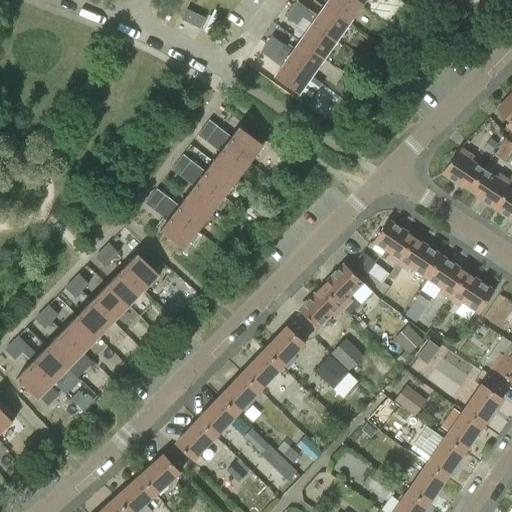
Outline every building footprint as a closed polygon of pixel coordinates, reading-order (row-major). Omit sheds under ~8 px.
[(349,0),(328,0),(323,8),(348,26),(361,8),(349,0)] [(349,0),(361,8),(366,0),(349,0)] [(297,1),(290,11),(301,19),(307,11),(308,9),(297,1)] [(307,11),(301,19),(311,26),(336,43),(348,26),(323,8),(316,18),(307,11)] [(290,11),(285,18),(296,25),(301,19),(290,11)] [(296,25),(295,27),(305,34),(298,43),(324,61),(336,43),(311,26),(301,19),(296,25)] [(271,37),(265,46),(276,53),(282,45),(271,37)] [(282,45),(276,53),(286,60),(311,78),(324,61),(298,43),(292,52),(282,45)] [(265,46),(260,53),(271,61),(276,53),(265,46)] [(276,53),(271,61),(281,67),(273,78),(299,96),(296,100),(306,107),(309,103),(322,85),(311,78),(286,60),(276,53)] [(334,90),(344,98),(351,89),(341,81),(334,90)] [(511,97),(497,112),(511,125),(507,129),(511,133),(511,97)] [(209,121),(203,129),(211,135),(216,127),(209,121)] [(216,127),(211,135),(218,140),(224,133),(216,127)] [(161,228),(159,231),(182,249),(262,147),(239,129),(231,138),(220,153),(205,172),(193,187),(178,206),(167,221),(161,228)] [(211,135),(203,129),(197,137),(205,142),(211,135)] [(211,135),(205,142),(212,148),(218,140),(211,135)] [(483,149),(490,154),(497,144),(490,139),(483,149)] [(511,150),(511,144),(505,140),(495,155),(505,161),(511,150)] [(442,175),(468,192),(483,170),(472,163),(474,160),(459,149),(442,175)] [(182,156),(177,163),(184,169),(190,161),(182,156)] [(190,161),(184,169),(192,175),(198,167),(190,161)] [(184,169),(177,163),(171,171),(178,177),(184,169)] [(192,175),(184,169),(178,177),(186,182),(192,175)] [(483,170),(468,192),(494,210),(511,184),(500,177),(497,180),(483,170)] [(511,184),(494,210),(511,221),(511,184)] [(156,190),(151,197),(158,203),(164,196),(156,190)] [(164,196),(158,203),(166,209),(172,201),(164,196)] [(158,203),(151,197),(145,205),(153,211),(158,203)] [(264,212),(250,200),(240,211),(255,223),(264,212)] [(158,203),(153,211),(160,217),(166,209),(158,203)] [(386,256),(396,263),(413,238),(387,221),(373,241),(390,252),(386,256)] [(426,276),(439,256),(413,238),(396,263),(407,270),(410,266),(426,276)] [(118,253),(109,244),(102,251),(111,260),(118,253)] [(104,267),(111,260),(102,251),(95,258),(104,267)] [(353,261),(365,271),(373,262),(362,252),(353,261)] [(143,292),(159,276),(137,255),(122,270),(143,292)] [(449,298),(465,274),(439,256),(426,276),(417,289),(433,300),(439,292),(449,298)] [(375,263),(367,273),(381,284),(389,274),(375,263)] [(344,266),(322,288),(343,310),(352,301),(348,298),(362,284),(344,266)] [(143,292),(122,270),(107,286),(128,307),(143,292)] [(492,292),(465,274),(449,298),(460,305),(463,301),(479,312),(492,292)] [(79,275),(72,282),(81,291),(88,284),(79,275)] [(75,298),(81,291),(72,282),(65,289),(75,298)] [(379,299),(401,315),(411,300),(390,285),(379,299)] [(128,307),(107,286),(92,301),(113,322),(128,307)] [(334,319),(343,310),(322,288),(299,312),(317,329),(330,316),(334,319)] [(406,314),(416,321),(429,303),(419,296),(406,314)] [(113,322),(92,301),(76,316),(98,338),(113,322)] [(58,315),(49,306),(42,313),(51,322),(58,315)] [(44,329),(51,322),(42,313),(35,320),(44,329)] [(98,338),(76,316),(61,332),(83,353),(98,338)] [(289,326),(264,352),(281,369),(304,345),(297,338),(299,335),(289,326)] [(407,327),(394,340),(405,350),(409,354),(421,341),(407,327)] [(83,353),(61,332),(46,347),(68,369),(83,353)] [(28,346),(19,337),(12,344),(21,353),(28,346)] [(344,339),(330,354),(348,371),(362,355),(344,339)] [(427,364),(439,348),(428,340),(416,357),(427,364)] [(14,360),(21,353),(12,344),(5,351),(14,360)] [(46,347),(31,363),(53,384),(68,369),(46,347)] [(511,382),(511,347),(504,359),(499,356),(491,369),(511,382)] [(405,350),(395,359),(401,365),(410,355),(409,354),(405,350)] [(281,369),(264,352),(242,375),(259,392),(281,369)] [(329,356),(313,373),(332,390),(347,372),(329,356)] [(15,379),(37,401),(53,384),(31,363),(15,379)] [(259,392),(242,375),(219,398),(237,415),(259,392)] [(480,384),(461,412),(482,426),(503,396),(492,388),(490,391),(480,384)] [(394,401),(414,417),(426,402),(405,386),(394,401)] [(86,393),(75,404),(82,411),(93,400),(86,393)] [(237,415),(219,398),(197,422),(214,439),(237,415)] [(0,410),(0,433),(12,423),(0,410)] [(443,438),(464,452),(482,426),(461,412),(460,414),(453,410),(440,429),(447,433),(443,438)] [(193,461),(214,439),(197,422),(175,445),(193,461)] [(370,437),(375,431),(366,424),(362,429),(370,437)] [(446,479),(464,452),(443,438),(427,427),(411,451),(427,462),(425,465),(446,479)] [(251,429),(242,438),(260,456),(269,447),(251,429)] [(290,448),(283,455),(293,463),(299,456),(290,448)] [(163,456),(139,478),(155,496),(179,474),(163,456)] [(405,470),(416,477),(406,491),(427,506),(446,479),(425,465),(414,457),(405,470)] [(296,473),(284,461),(275,470),(288,482),(296,473)] [(238,482),(247,474),(236,462),(227,471),(238,482)] [(374,468),(362,485),(386,502),(398,485),(374,468)] [(155,496),(139,478),(115,500),(125,511),(151,511),(145,505),(155,496)] [(392,511),(422,511),(427,506),(406,491),(392,511)] [(125,511),(115,500),(101,511),(125,511)]
